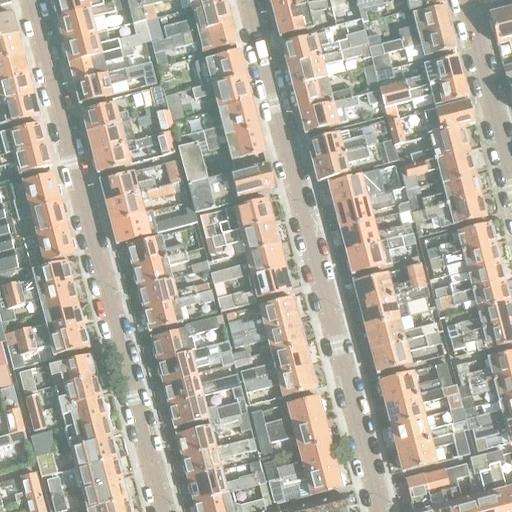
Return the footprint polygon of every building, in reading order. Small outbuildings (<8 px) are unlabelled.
[(54,11),(56,18),(117,2),(115,0),(88,0),(87,0),(86,0),(51,0),(50,3),(52,9),(54,11)] [(131,24),(143,22),(137,0),(125,0),(117,2),(56,18),(58,24),(57,27),(59,34),(61,36),(61,39),(95,30),(91,18),(127,9),(131,24)] [(215,0),(137,0),(143,22),(155,18),(153,12),(154,12),(152,5),(162,2),(170,0),(186,0),(189,7),(215,0)] [(268,0),(273,14),(324,0),(268,0)] [(286,66),(367,45),(361,24),(358,10),(354,0),(324,0),(273,14),(279,37),(312,28),(308,12),(313,10),(314,14),(330,10),(327,0),(353,0),(362,32),(344,37),(345,40),(317,48),(314,36),(281,45),(286,66)] [(441,3),(440,0),(354,0),(358,10),(361,24),(367,23),(363,9),(387,4),(386,0),(403,0),(407,12),(441,3)] [(165,40),(230,23),(224,2),(190,11),(192,20),(162,28),(165,40)] [(367,45),(368,49),(448,28),(442,7),(411,15),(414,27),(396,32),(399,41),(387,44),(385,37),(377,39),(377,34),(374,35),(370,22),(367,23),(361,24),(367,45)] [(511,79),(511,12),(511,8),(488,14),(496,45),(508,42),(511,58),(511,64),(502,68),(505,82),(511,79)] [(11,17),(10,14),(0,16),(0,39),(16,35),(14,28),(15,25),(13,19),(11,17)] [(62,43),(63,45),(62,48),(64,55),(66,57),(68,62),(143,43),(148,41),(143,22),(131,24),(134,36),(128,38),(99,45),(96,34),(62,43)] [(201,54),(235,45),(230,23),(165,40),(150,44),(152,52),(172,48),(173,51),(198,44),(201,54)] [(370,58),(372,66),(374,74),(390,70),(386,54),(418,45),(422,58),(453,50),(448,28),(368,49),(370,58)] [(0,39),(0,60),(21,55),(21,53),(21,50),(20,43),(18,41),(16,35),(0,39)] [(68,62),(69,70),(69,72),(70,79),(73,81),(73,82),(106,74),(103,63),(132,56),(130,48),(144,44),(143,43),(68,62)] [(361,61),(370,58),(368,49),(367,45),(286,66),(292,87),(326,78),(323,67),(360,57),(361,61)] [(191,90),(243,76),(237,52),(203,61),(207,75),(184,81),(186,91),(191,90)] [(22,57),(21,55),(0,60),(0,81),(26,75),(25,69),(26,66),(24,59),(22,57)] [(164,57),(153,60),(156,68),(166,65),(164,57)] [(393,83),(390,70),(374,74),(379,92),(380,99),(461,78),(456,57),(422,66),(424,75),(393,83)] [(73,82),(75,90),(74,93),(76,99),(78,102),(78,104),(112,95),(109,86),(151,75),(148,63),(106,74),(73,82)] [(379,92),(374,74),(372,66),(363,69),(370,94),(379,92)] [(0,81),(0,104),(32,96),(30,89),(31,86),(29,80),(27,78),(26,75),(0,81)] [(216,109),(250,101),(243,76),(191,90),(191,94),(193,100),(204,97),(203,92),(211,90),(212,95),(216,109)] [(387,123),(396,120),(392,106),(429,96),(432,107),(466,98),(461,78),(380,99),(381,101),(382,106),(385,117),(387,123)] [(293,91),(298,113),(350,99),(348,89),(330,94),(327,82),(293,91)] [(154,114),(167,111),(163,97),(160,87),(148,90),(154,114)] [(370,94),(350,99),(298,113),(304,134),(338,125),(335,112),(381,101),(380,99),(379,92),(370,94)] [(32,96),(0,104),(0,126),(37,116),(36,114),(37,111),(36,104),(33,102),(32,96)] [(165,99),(166,107),(172,106),(174,103),(173,98),(165,99)] [(471,124),(466,102),(422,114),(424,125),(422,125),(425,136),(471,124)] [(82,124),(84,126),(86,132),(127,121),(125,113),(116,116),(113,104),(80,112),(81,114),(80,117),(82,124)] [(201,132),(204,142),(257,129),(251,105),(217,113),(221,127),(201,132)] [(372,108),(375,120),(385,117),(382,106),(372,108)] [(138,128),(156,123),(159,131),(171,128),(167,111),(154,114),(135,119),(138,128)] [(398,120),(396,120),(387,123),(392,141),(393,147),(403,144),(398,120)] [(132,143),(127,121),(86,132),(86,135),(86,138),(87,144),(89,146),(91,153),(132,143)] [(39,127),(38,124),(7,132),(6,128),(0,129),(0,157),(44,146),(42,138),(44,135),(42,129),(39,127)] [(207,153),(218,150),(217,145),(225,143),(230,162),(263,153),(257,129),(204,142),(176,148),(186,185),(205,180),(199,158),(207,155),(207,153)] [(408,155),(411,166),(467,151),(462,130),(428,139),(430,149),(408,155)] [(157,145),(160,157),(174,154),(169,133),(155,137),(149,138),(132,143),(91,153),(93,159),(92,162),(94,169),(96,171),(96,174),(130,165),(127,153),(157,145)] [(338,133),(306,142),(311,162),(366,148),(376,145),(373,135),(341,143),(338,133)] [(392,141),(381,144),(387,164),(397,161),(393,147),(392,141)] [(0,157),(0,171),(15,168),(17,175),(50,167),(49,164),(50,161),(49,155),(46,153),(44,146),(0,157)] [(368,158),(366,148),(311,162),(316,182),(348,174),(346,164),(368,158)] [(399,169),(405,191),(418,188),(415,177),(437,171),(439,181),(473,172),(467,151),(411,166),(399,169)] [(162,165),(168,185),(181,182),(176,161),(162,165)] [(273,189),(266,164),(205,180),(186,185),(191,206),(193,214),(237,202),(236,199),(273,189)] [(100,194),(103,195),(104,202),(155,189),(152,179),(135,184),(132,172),(99,181),(100,185),(98,187),(100,194)] [(27,210),(58,202),(57,198),(59,196),(57,188),(54,187),(51,175),(20,183),(26,205),(27,210)] [(327,183),(333,207),(367,198),(361,175),(327,183)] [(410,211),(410,214),(479,196),(474,176),(440,184),(442,194),(421,200),(418,188),(405,191),(408,205),(397,208),(398,214),(410,211)] [(381,183),(384,194),(398,190),(395,179),(381,183)] [(168,185),(155,189),(104,202),(106,210),(105,212),(107,219),(109,220),(110,223),(143,214),(140,202),(183,191),(181,182),(168,185)] [(384,194),(367,198),(333,207),(339,229),(372,220),(370,212),(392,206),(391,204),(403,202),(400,190),(398,190),(384,194)] [(451,226),(454,225),(484,217),(479,196),(410,214),(413,224),(449,215),(451,226)] [(204,239),(212,237),(209,226),(235,220),(237,231),(271,222),(265,200),(198,217),(204,239)] [(26,205),(13,201),(16,213),(27,210),(26,205)] [(27,210),(34,238),(65,230),(62,217),(64,214),(62,207),(59,206),(58,202),(27,210)] [(196,224),(193,214),(191,206),(184,208),(185,215),(153,223),(150,212),(143,214),(110,223),(111,226),(109,229),(111,235),(113,237),(116,245),(196,224)] [(0,274),(17,270),(0,207),(0,274)] [(376,235),(372,220),(339,229),(345,252),(411,235),(409,224),(381,231),(381,234),(376,235)] [(271,222),(237,231),(212,237),(204,239),(209,256),(217,254),(216,249),(234,244),(233,240),(239,238),(243,253),(277,244),(271,222)] [(457,241),(434,247),(432,238),(423,241),(428,261),(493,244),(488,224),(455,232),(457,241)] [(41,264),(72,256),(71,252),(73,249),(71,242),(68,241),(65,230),(34,238),(41,264)] [(413,244),(411,235),(345,252),(351,275),(384,266),(381,253),(413,244)] [(159,237),(126,246),(132,267),(184,254),(182,245),(162,250),(159,237)] [(212,285),(222,283),(249,276),(283,267),(277,244),(243,253),(246,264),(219,271),(216,260),(206,263),(208,270),(210,277),(212,285)] [(463,263),(465,271),(498,263),(493,244),(428,261),(430,271),(463,263)] [(38,265),(35,251),(26,253),(30,267),(38,265)] [(186,262),(184,254),(132,267),(137,288),(170,280),(167,267),(186,262)] [(0,299),(70,282),(64,262),(30,271),(33,280),(2,288),(0,281),(0,299)] [(200,272),(208,270),(206,263),(205,262),(202,263),(191,266),(193,274),(200,272)] [(446,285),(446,287),(433,291),(435,300),(504,283),(498,263),(465,271),(468,280),(446,285)] [(353,282),(359,306),(425,289),(419,265),(404,269),(408,283),(397,286),(396,284),(389,286),(387,278),(399,275),(398,270),(386,273),(353,282)] [(226,296),(222,283),(212,285),(219,313),(257,303),(256,299),(289,291),(283,267),(249,276),(253,292),(241,295),(241,293),(226,296)] [(208,270),(200,272),(202,280),(210,277),(208,270)] [(137,288),(143,310),(209,292),(207,284),(192,288),(193,289),(174,294),(170,280),(137,288)] [(41,311),(75,302),(70,282),(0,299),(0,323),(14,320),(12,309),(39,302),(41,311)] [(473,301),(476,311),(509,302),(504,283),(435,300),(433,301),(435,310),(473,301)] [(427,297),(425,289),(359,306),(364,328),(407,317),(403,303),(427,297)] [(211,303),(209,292),(143,310),(149,331),(181,322),(178,310),(195,305),(195,307),(211,303)] [(224,315),(230,338),(297,321),(291,298),(257,307),(260,319),(240,324),(239,320),(234,321),(232,313),(224,315)] [(511,315),(509,302),(476,311),(478,319),(445,328),(448,338),(460,335),(511,321),(511,315)] [(5,342),(6,347),(81,327),(76,307),(42,316),(44,324),(13,332),(3,335),(5,342)] [(150,338),(156,361),(194,351),(191,338),(195,334),(222,327),(220,316),(182,326),(183,330),(150,338)] [(364,328),(370,350),(436,333),(434,324),(401,332),(398,320),(407,318),(407,317),(364,328)] [(266,341),(269,353),(303,344),(297,321),(230,338),(233,349),(266,341)] [(511,343),(511,321),(460,335),(463,343),(463,346),(483,341),(486,350),(511,343)] [(24,367),(20,355),(50,347),(53,357),(87,348),(81,327),(6,347),(9,358),(12,370),(24,367)] [(439,342),(436,333),(370,350),(376,373),(410,365),(406,351),(439,342)] [(227,343),(194,351),(156,361),(161,381),(194,373),(191,361),(205,357),(205,360),(225,355),(224,353),(229,352),(227,343)] [(239,373),(242,383),(308,366),(303,344),(269,353),(272,364),(239,373)] [(232,362),(249,358),(247,351),(230,355),(232,362)] [(453,366),(459,387),(459,388),(511,374),(511,351),(486,359),(489,370),(468,374),(465,363),(453,366)] [(53,387),(94,376),(89,355),(48,366),(53,387)] [(249,358),(232,362),(234,369),(251,365),(249,358)] [(378,381),(384,404),(450,387),(444,364),(433,367),(436,380),(416,386),(413,372),(378,381)] [(11,387),(6,365),(0,366),(0,389),(11,387)] [(314,389),(308,366),(242,383),(244,394),(277,385),(281,398),(314,389)] [(34,374),(33,370),(18,374),(23,395),(34,392),(30,375),(34,374)] [(494,390),(497,401),(511,397),(511,374),(459,388),(459,387),(455,388),(461,408),(461,410),(472,407),(470,396),(494,390)] [(53,387),(58,407),(99,396),(94,376),(53,387)] [(230,390),(238,387),(236,376),(210,383),(210,384),(198,387),(195,377),(162,385),(168,406),(206,396),(230,390)] [(384,404),(390,427),(424,418),(421,405),(444,399),(447,411),(461,408),(455,388),(455,386),(450,387),(384,404)] [(0,397),(4,413),(17,409),(15,401),(14,401),(11,387),(0,389),(0,397)] [(238,387),(230,390),(233,400),(235,399),(236,404),(216,409),(215,407),(210,408),(206,396),(168,406),(174,428),(206,420),(207,423),(245,413),(238,387)] [(28,414),(41,410),(37,396),(24,399),(28,414)] [(64,428),(105,417),(99,396),(58,407),(60,413),(64,428)] [(249,414),(255,437),(322,420),(316,397),(284,405),(287,417),(263,423),(260,411),(249,414)] [(467,431),(470,431),(511,419),(511,397),(497,401),(499,410),(464,419),(467,431)] [(0,422),(5,421),(9,435),(23,431),(17,409),(4,413),(0,413),(0,422)] [(41,410),(28,414),(33,432),(45,429),(41,410)] [(252,440),(245,413),(207,423),(208,427),(175,435),(181,458),(220,448),(216,435),(221,434),(220,432),(242,427),(246,441),(252,440)] [(105,417),(64,428),(69,448),(110,438),(105,417)] [(426,422),(424,418),(390,427),(396,449),(463,432),(467,431),(464,419),(464,422),(448,427),(428,431),(426,422)] [(511,443),(511,419),(470,431),(475,452),(483,450),(482,439),(505,433),(508,444),(511,443)] [(296,451),(328,443),(322,420),(255,437),(260,456),(271,453),(269,444),(293,438),(296,451)] [(0,447),(26,441),(23,431),(9,435),(0,437),(0,447)] [(468,455),(463,432),(396,449),(402,472),(436,463),(433,450),(453,445),(457,458),(468,455)] [(35,457),(50,453),(46,437),(30,441),(35,457)] [(74,468),(115,458),(110,438),(69,448),(74,468)] [(181,458),(187,478),(220,469),(218,458),(229,455),(230,457),(255,451),(252,440),(246,441),(220,448),(181,458)] [(262,464),(267,483),(334,465),(328,443),(296,451),(299,463),(275,469),(273,461),(262,464)] [(499,511),(511,511),(511,486),(504,489),(498,464),(502,463),(499,451),(485,455),(499,511)] [(35,458),(39,457),(43,473),(55,470),(50,453),(35,457),(35,458)] [(483,494),(473,497),(476,511),(499,511),(485,455),(468,459),(473,476),(478,475),(483,494)] [(74,468),(80,489),(120,478),(115,458),(74,468)] [(304,484),(306,490),(308,496),(340,488),(334,465),(267,483),(272,505),(283,502),(280,491),(304,484)] [(454,511),(476,511),(473,497),(460,500),(455,480),(467,477),(464,465),(443,471),(454,511)] [(440,499),(429,502),(431,511),(454,511),(443,471),(422,476),(426,492),(446,487),(447,490),(438,493),(440,499)] [(231,492),(257,486),(263,484),(260,472),(237,478),(237,480),(224,483),(221,473),(188,482),(193,502),(231,492)] [(25,501),(41,496),(35,474),(19,478),(23,494),(14,497),(16,503),(25,501)] [(422,476),(404,481),(412,511),(431,511),(429,502),(426,492),(422,476)] [(45,481),(49,496),(61,493),(57,477),(45,481)] [(85,510),(126,499),(120,478),(80,489),(85,510)] [(263,511),(270,510),(263,484),(257,486),(261,501),(240,506),(234,503),(235,506),(231,507),(232,511),(263,511)] [(234,503),(231,492),(193,502),(195,511),(232,511),(231,507),(235,506),(234,503)] [(61,511),(66,511),(61,493),(49,496),(53,511),(61,511)] [(44,511),(41,496),(25,501),(28,511),(44,511)] [(342,496),(322,501),(324,511),(332,511),(345,509),(342,496)] [(129,511),(126,499),(85,510),(85,511),(129,511)] [(302,511),(324,511),(322,501),(301,506),(302,511)]
